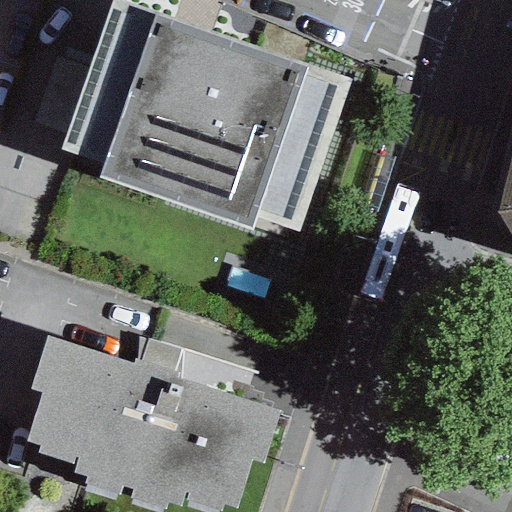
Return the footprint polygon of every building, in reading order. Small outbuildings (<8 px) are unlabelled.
[(296,226),(350,73),(140,0),(110,0),(60,143),(102,157),(98,169),(251,222),(254,211),(296,226)] [(511,139),(494,208),(511,238),(511,139)] [(375,211),(393,158),(375,151),(356,205),(375,211)] [(132,357),(45,328),(28,380),(41,384),(24,434),(38,439),(36,444),(76,457),(73,465),(85,469),(83,475),(119,487),(122,478),(132,481),(128,492),(164,504),(166,496),(179,500),(182,492),(221,505),(223,498),(234,501),(251,452),(260,455),(278,402),(180,370),(182,366),(134,351),(132,357)] [(447,511),(416,502),(412,511),(447,511)]
